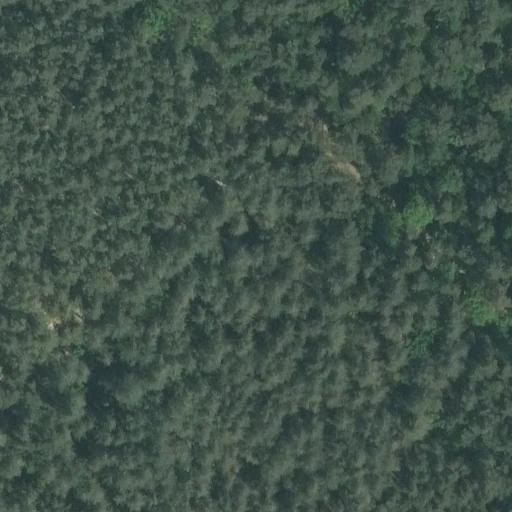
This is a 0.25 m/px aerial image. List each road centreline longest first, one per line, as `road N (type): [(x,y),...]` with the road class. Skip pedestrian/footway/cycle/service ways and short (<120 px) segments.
road 1 (track): [(0,388),(273,105)]
road 2 (track): [(273,105),(498,295)]
